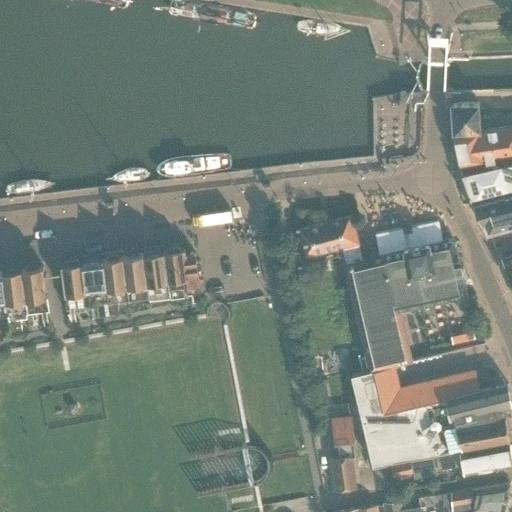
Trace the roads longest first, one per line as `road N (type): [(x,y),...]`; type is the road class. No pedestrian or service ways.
road 1 (residential): [(436,180),(0,232)]
road 2 (residential): [(511,475),(331,501),(317,511)]
road 3 (tertiary): [(436,180),(440,26),(453,0)]
road 4 (tertiary): [(511,336),(436,180)]
